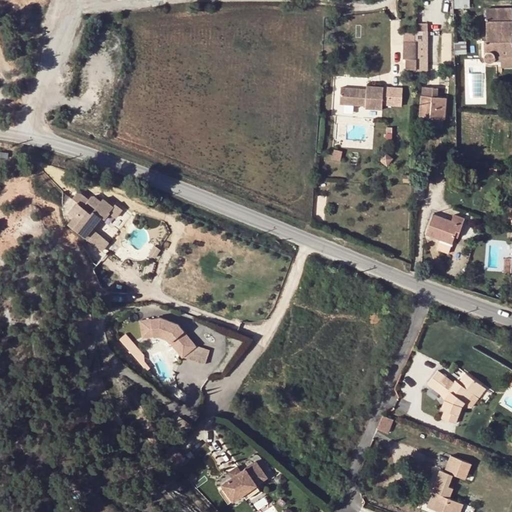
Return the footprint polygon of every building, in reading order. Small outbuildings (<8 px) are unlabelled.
[(511,33),(511,32),(511,20),(511,7),(486,9),(487,39),(484,40),(483,50),(484,58),(485,61),(488,62),(492,61),(494,60),(494,57),(511,56),(511,45),(511,46),(511,33)] [(416,41),(403,41),(402,58),(416,58),(416,41)] [(466,42),(455,41),(455,52),(466,52),(466,42)] [(416,69),(416,58),(405,58),(404,69),(416,69)] [(366,88),(340,87),(338,105),(364,106),(364,109),(382,110),(382,105),(401,106),(402,87),(366,85),(366,88)] [(419,117),(430,118),(432,95),(433,87),(422,86),(419,117)] [(432,95),(430,118),(444,119),(447,96),(438,96),(432,95)] [(424,176),(414,176),(413,198),(423,198),(424,176)] [(104,220),(109,213),(114,207),(113,206),(102,198),(100,201),(92,195),(92,194),(88,198),(78,190),(71,198),(76,201),(69,211),(67,213),(72,217),(66,224),(84,238),(91,229),(93,227),(101,217),(104,220)] [(71,198),(69,196),(62,205),(69,211),(76,201),(71,198)] [(123,209),(115,203),(113,206),(114,207),(109,213),(115,219),(123,209)] [(456,231),(461,232),(466,218),(453,213),(451,221),(433,215),(426,233),(451,243),(453,237),(456,231)] [(108,242),(91,229),(84,238),(101,251),(108,242)] [(451,243),(440,239),(435,249),(448,254),(451,243)] [(160,249),(153,244),(147,253),(154,258),(160,249)] [(159,317),(139,320),(142,339),(158,335),(167,339),(181,357),(204,364),(209,350),(196,346),(178,324),(159,317)] [(121,339),(147,370),(151,368),(145,361),(145,356),(145,355),(127,334),(122,338),(121,339)] [(464,393),(458,387),(455,389),(441,376),(429,390),(440,400),(446,395),(450,401),(445,406),(442,415),(445,417),(442,424),(455,430),(462,413),(474,401),(481,393),(472,384),(464,393)] [(466,379),(458,387),(464,393),(472,384),(466,379)] [(487,398),(481,393),(474,401),(479,406),(487,398)] [(378,428),(390,432),(395,418),(383,414),(378,428)] [(188,461),(173,450),(167,459),(182,470),(188,461)] [(431,489),(433,490),(438,492),(433,505),(449,511),(459,511),(464,500),(453,495),(455,485),(452,483),(455,471),(467,475),(473,460),(453,452),(446,467),(440,465),(431,489)] [(225,481),(221,484),(232,501),(242,494),(267,477),(256,460),(225,481)] [(438,492),(433,490),(428,503),(433,505),(438,492)]
